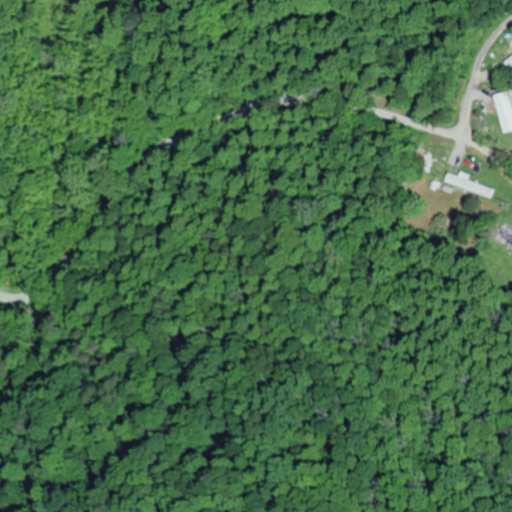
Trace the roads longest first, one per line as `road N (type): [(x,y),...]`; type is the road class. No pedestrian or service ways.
road 1 (residential): [(0,303),(27,304),(55,290),(133,178),(184,142),(261,110),(327,108),(387,124),(460,148),(511,186)]
road 2 (residential): [(460,148),(480,63),(511,24)]
